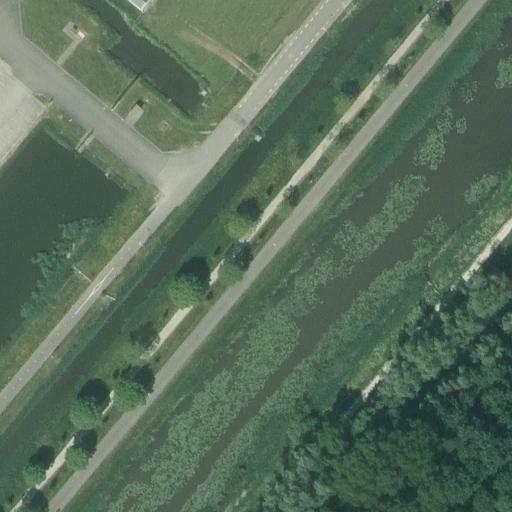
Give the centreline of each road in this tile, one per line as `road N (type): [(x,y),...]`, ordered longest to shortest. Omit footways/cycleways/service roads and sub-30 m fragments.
road 1 (unknown): [(16,511),(443,0)]
road 2 (unclassified): [(181,189),(336,0)]
